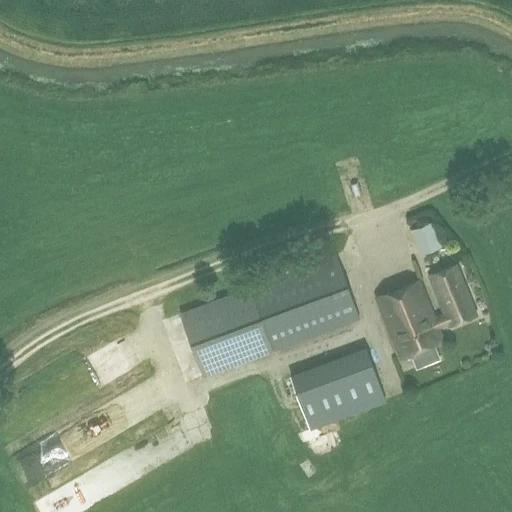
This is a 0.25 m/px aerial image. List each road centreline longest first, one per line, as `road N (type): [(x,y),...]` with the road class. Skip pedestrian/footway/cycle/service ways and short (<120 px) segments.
road 1 (track): [(0,380),(69,328),(369,220)]
road 2 (unclassified): [(369,220),(511,156)]
